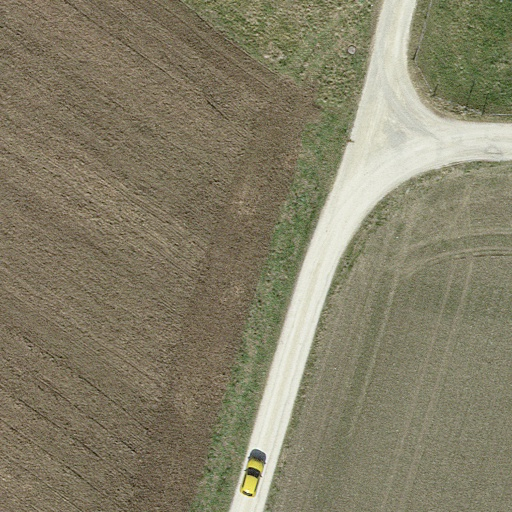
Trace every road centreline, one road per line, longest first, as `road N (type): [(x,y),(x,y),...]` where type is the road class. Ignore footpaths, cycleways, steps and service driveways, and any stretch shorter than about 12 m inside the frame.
road 1 (track): [(247,511),(306,311),(370,137),(403,0)]
road 2 (track): [(370,137),(511,142)]
